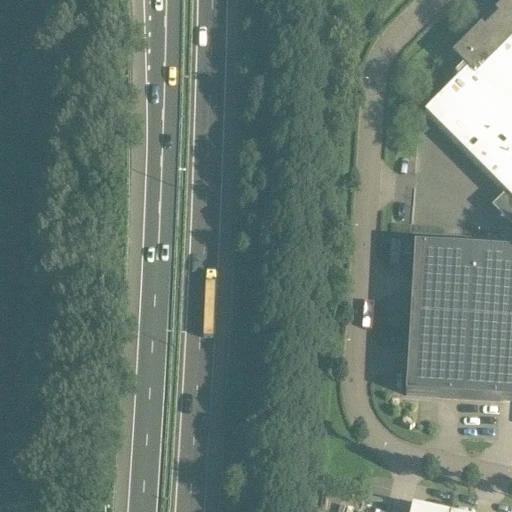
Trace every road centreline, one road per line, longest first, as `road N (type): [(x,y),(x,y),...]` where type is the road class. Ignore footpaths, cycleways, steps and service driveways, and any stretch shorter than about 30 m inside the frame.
road 1 (residential): [(429,0),(383,55),(370,95),(349,362),(363,429),(386,447),(511,483)]
road 2 (motorway): [(165,0),(140,511)]
road 3 (motorway): [(189,511),(211,0)]
